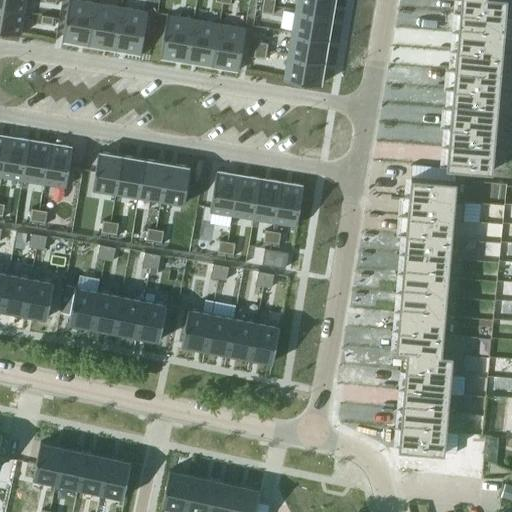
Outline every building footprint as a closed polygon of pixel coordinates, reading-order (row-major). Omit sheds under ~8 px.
[(0,0),(0,7),(25,12),(26,0),(0,0)] [(90,45),(96,3),(80,0),(69,0),(63,41),(90,45)] [(297,0),(296,9),(333,15),(335,0),(297,0)] [(462,0),(461,13),(507,17),(507,0),(462,0)] [(115,49),(122,7),(96,3),(90,45),(115,49)] [(263,4),(262,12),(274,14),(275,6),(263,4)] [(0,30),(21,34),(25,12),(0,7),(0,30)] [(149,11),(122,7),(115,49),(142,54),(149,11)] [(329,38),(333,15),(296,9),(292,32),(329,38)] [(461,13),(459,32),(505,36),(511,36),(511,17),(507,17),(461,13)] [(43,14),(41,23),(53,25),(55,16),(43,14)] [(187,61),(194,19),(168,14),(161,57),(187,61)] [(213,66),(220,23),(218,23),(194,19),(187,61),(213,66)] [(247,28),(220,23),(213,66),(240,70),(247,28)] [(325,61),(329,38),(292,32),(289,55),(325,61)] [(459,32),(458,51),(503,55),(505,36),(459,32)] [(257,41),(256,49),(268,51),(269,43),(257,41)] [(256,49),(254,57),(266,59),(268,51),(256,49)] [(458,51),(456,70),(502,74),(503,55),(458,51)] [(321,84),(325,61),(289,55),(285,78),(321,84)] [(456,70),(454,89),(500,93),(502,74),(456,70)] [(454,89),(453,108),(498,113),(500,93),(454,89)] [(453,108),(451,128),(497,132),(498,113),(453,108)] [(451,128),(449,147),(495,151),(497,132),(451,128)] [(0,174),(2,175),(9,136),(0,134),(0,174)] [(23,179),(30,139),(9,136),(2,175),(23,179)] [(45,182),(51,143),(30,139),(23,179),(45,182)] [(74,147),(51,143),(45,182),(67,186),(74,147)] [(449,147),(448,167),(493,171),(495,151),(449,147)] [(117,191),(123,155),(99,151),(93,187),(117,191)] [(139,195),(145,158),(123,155),(117,191),(139,195)] [(162,199),(168,162),(145,158),(139,195),(162,199)] [(191,166),(168,162),(162,199),(185,203),(191,166)] [(233,214),(239,174),(217,171),(211,210),(233,214)] [(254,217),(261,178),(239,174),(233,214),(254,217)] [(412,177),(410,197),(425,198),(456,201),(457,180),(412,177)] [(275,221),(282,181),(261,178),(254,217),(275,221)] [(304,185),(282,181),(275,221),(294,224),(298,225),(304,185)] [(410,197),(409,216),(454,220),(456,201),(425,198),(410,197)] [(32,208),(30,220),(38,221),(40,209),(32,208)] [(40,209),(38,221),(46,223),(48,211),(40,209)] [(409,216),(407,235),(452,239),(454,220),(409,216)] [(104,220),(101,232),(109,233),(112,221),(104,220)] [(112,221),(109,233),(117,235),(120,223),(112,221)] [(149,227),(147,240),(155,241),(157,229),(149,227)] [(157,229),(155,241),(163,242),(165,230),(157,229)] [(266,229),(264,241),(272,242),(274,230),(266,229)] [(274,230),(272,242),(280,244),(282,232),(274,230)] [(32,233),(30,247),(37,248),(40,234),(32,233)] [(40,234),(37,248),(45,249),(48,236),(40,234)] [(407,235),(405,254),(451,258),(452,239),(407,235)] [(220,239),(218,252),(226,253),(228,241),(220,239)] [(228,241),(226,253),(234,254),(236,242),(228,241)] [(100,244),(98,258),(106,259),(108,246),(101,244),(100,244)] [(108,246),(106,259),(114,261),(116,247),(108,246)] [(265,248),(263,264),(286,268),(289,252),(289,251),(265,248)] [(145,253),(143,265),(151,267),(153,253),(146,252),(145,253)] [(153,253),(151,267),(159,268),(161,255),(153,253)] [(405,254),(404,273),(449,277),(451,258),(405,254)] [(214,263),(211,277),(219,278),(222,264),(214,263)] [(222,264),(219,278),(227,280),(230,266),(222,264)] [(0,270),(0,308),(2,309),(9,273),(0,270)] [(259,270),(256,284),(264,286),(267,272),(259,270)] [(267,272),(264,286),(272,287),(275,274),(267,272)] [(9,273),(2,309),(25,313),(32,277),(9,273)] [(404,273),(402,292),(447,296),(449,277),(404,273)] [(32,277),(25,313),(48,318),(51,301),(55,281),(32,277)] [(62,313),(71,314),(76,286),(67,284),(62,313)] [(76,286),(69,322),(93,326),(100,290),(76,286)] [(100,290),(93,326),(115,331),(122,295),(100,290)] [(402,292),(400,311),(446,315),(447,296),(402,292)] [(122,295),(115,331),(137,335),(144,299),(122,295)] [(144,299),(137,335),(161,340),(168,304),(144,299)] [(189,308),(182,344),(206,348),(213,312),(189,308)] [(400,311),(399,331),(444,335),(446,315),(400,311)] [(213,312),(206,348),(228,353),(235,317),(213,312)] [(235,317),(228,353),(250,357),(257,321),(235,317)] [(257,321),(250,357),(273,362),(281,325),(257,321)] [(399,331),(397,351),(408,351),(442,354),(442,353),(444,335),(399,331)] [(408,351),(406,370),(452,374),(454,354),(442,353),(442,354),(408,351)] [(405,386),(405,390),(450,394),(452,374),(406,370),(405,386)] [(405,390),(403,409),(448,413),(450,394),(405,390)] [(402,417),(401,428),(447,432),(448,413),(403,409),(402,417)] [(401,428),(400,448),(445,452),(447,432),(401,428)] [(41,441),(33,477),(56,482),(64,446),(48,443),(41,441)] [(64,446),(56,482),(79,487),(87,451),(64,446)] [(87,451),(79,487),(102,492),(110,456),(87,451)] [(110,456),(102,492),(124,497),(130,472),(132,461),(110,456)] [(170,469),(162,505),(185,510),(193,474),(170,469)] [(193,474),(185,510),(193,511),(208,511),(216,479),(193,474)] [(216,479),(208,511),(232,511),(238,484),(216,479)] [(511,485),(506,483),(502,497),(511,499),(511,485)] [(238,484),(232,511),(255,511),(261,489),(238,484)]
